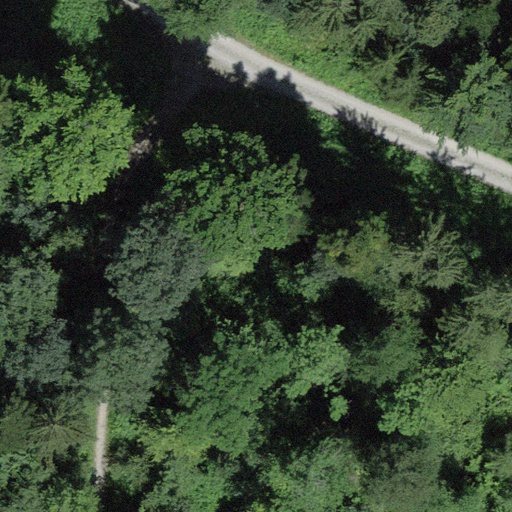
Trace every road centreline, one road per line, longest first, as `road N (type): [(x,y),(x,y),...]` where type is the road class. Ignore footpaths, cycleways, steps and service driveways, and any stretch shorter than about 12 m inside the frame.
road 1 (track): [(101,511),(108,237),(156,105),(221,51)]
road 2 (track): [(511,178),(313,96),(221,51),(146,0)]
